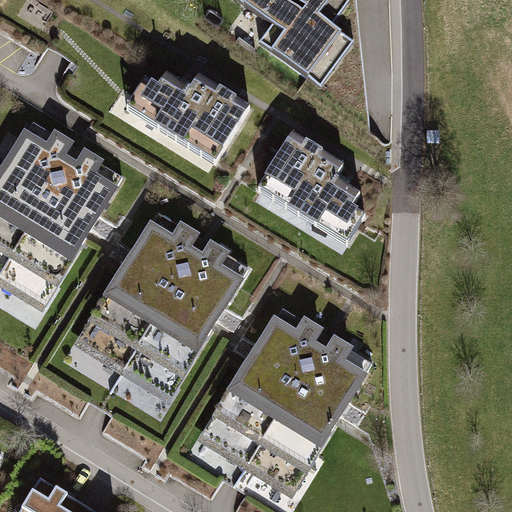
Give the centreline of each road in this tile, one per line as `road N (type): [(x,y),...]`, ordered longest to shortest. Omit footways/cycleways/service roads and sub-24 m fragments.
road 1 (tertiary): [(408,0),(405,323),(420,511)]
road 2 (residential): [(182,511),(0,399)]
